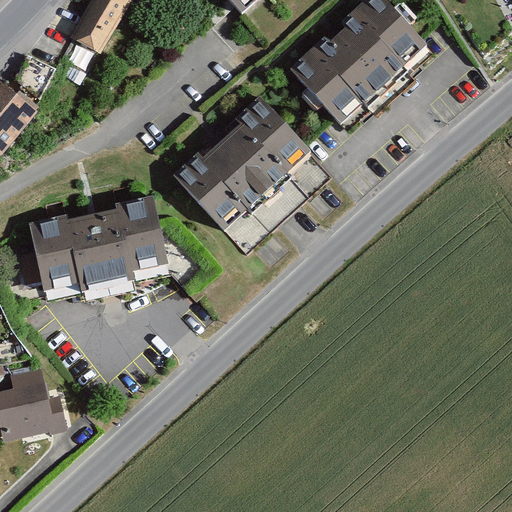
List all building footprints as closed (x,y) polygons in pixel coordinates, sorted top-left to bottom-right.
[(135,0),(96,0),(72,43),(101,60),(135,0)] [(217,0),(237,22),(260,1),(264,5),(269,0),(217,0)] [(422,54),(374,0),(372,0),(347,23),(352,30),(336,44),(318,60),(312,54),(288,76),(337,131),(361,110),(368,117),(407,83),(399,75),(422,54)] [(54,74),(28,59),(12,87),(38,102),(54,74)] [(0,87),(0,156),(31,114),(0,87)] [(195,162),(173,182),(222,236),(242,217),(247,223),(288,185),(284,180),(308,158),(258,103),(232,126),(237,132),(217,150),(199,167),(195,162)] [(329,181),(308,158),(284,180),(288,185),(247,223),(242,217),(222,236),(244,260),(287,220),(329,181)] [(162,274),(148,206),(117,212),(119,220),(93,225),(66,231),(64,222),(26,230),(40,300),(73,293),(74,302),(130,291),(128,281),(162,274)] [(44,406),(38,373),(8,378),(11,395),(0,396),(0,448),(0,449),(64,438),(57,403),(44,406)]
